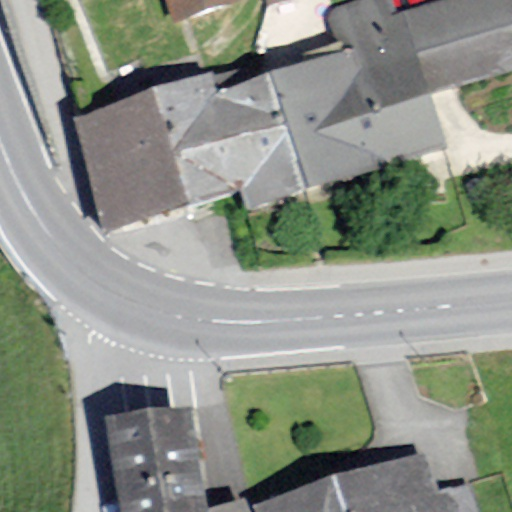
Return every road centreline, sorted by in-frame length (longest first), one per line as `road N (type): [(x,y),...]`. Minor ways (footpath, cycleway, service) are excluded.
road 1 (primary): [(511,299),(237,323),(165,312),(93,284)]
road 2 (residential): [(28,0),(75,201),(76,229),(61,263)]
road 3 (unclassified): [(93,284),(97,379),(88,511)]
road 4 (primary): [(61,263),(33,224),(0,138)]
